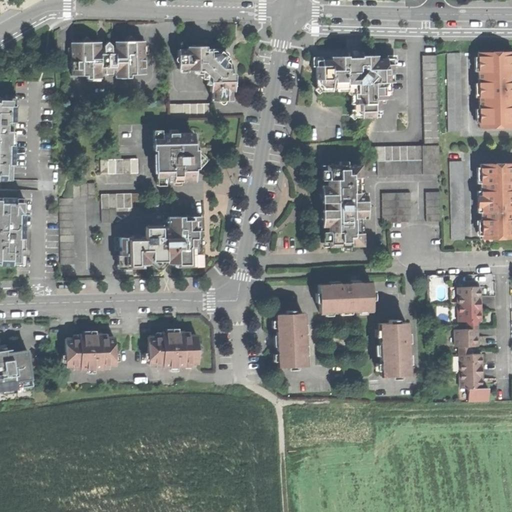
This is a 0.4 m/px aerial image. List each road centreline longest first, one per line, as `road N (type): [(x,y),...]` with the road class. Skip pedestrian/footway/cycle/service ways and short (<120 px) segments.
road 1 (residential): [(286,12),(233,302)]
road 2 (residential): [(286,12),(54,4),(0,31)]
road 3 (residential): [(0,306),(233,302)]
road 4 (track): [(237,374),(279,403),(286,511)]
road 5 (residential): [(286,12),(434,14)]
